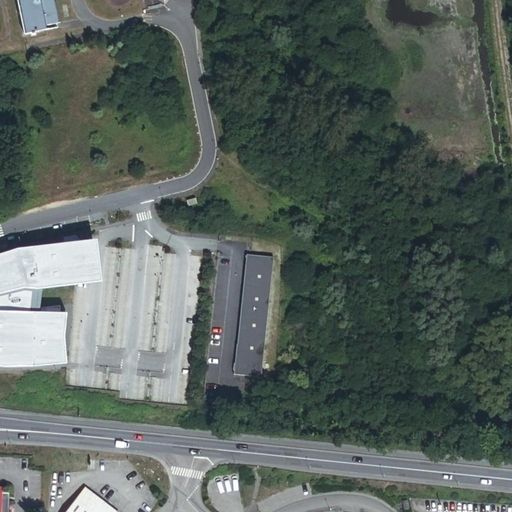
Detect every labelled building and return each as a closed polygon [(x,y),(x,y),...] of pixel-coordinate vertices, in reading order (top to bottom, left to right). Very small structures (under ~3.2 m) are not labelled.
[(19,0),(27,36),(49,32),(48,28),(60,26),(63,25),(57,0),(19,0)] [(196,203),(186,206),(188,211),(197,209),(196,203)] [(0,263),(0,370),(68,370),(68,319),(62,319),(62,312),(47,314),(47,318),(45,318),(43,295),(103,288),(97,246),(34,254),(35,257),(24,258),(24,256),(0,263)] [(275,265),(248,262),(247,270),(248,270),(240,350),(239,350),(235,380),(262,383),(275,265)] [(0,511),(9,511),(10,494),(0,493),(0,511)] [(108,511),(85,494),(70,511),(108,511)]
